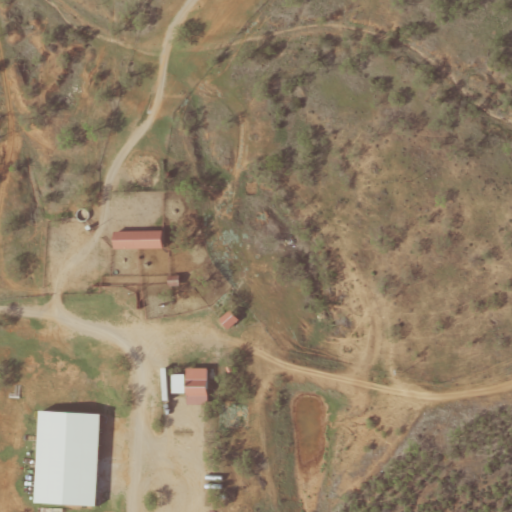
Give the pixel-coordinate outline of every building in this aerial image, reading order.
[(168,248),(168,230),(119,232),(120,250),(168,248)] [(222,319),(231,330),(243,320),(234,309),(222,319)] [(211,367),(189,368),(190,404),(212,403),(211,367)] [(175,394),(188,394),(188,374),(175,374),(175,394)] [(42,409),(37,503),(103,506),(107,412),(42,409)]
